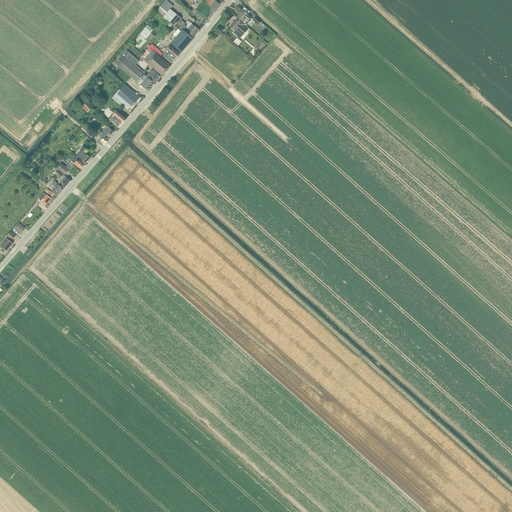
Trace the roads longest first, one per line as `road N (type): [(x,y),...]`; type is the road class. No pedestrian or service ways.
road 1 (unclassified): [(0,269),(189,52)]
road 2 (unclassified): [(287,138),(189,52)]
